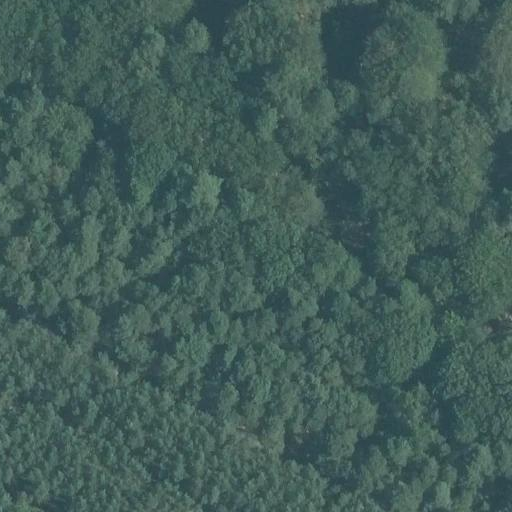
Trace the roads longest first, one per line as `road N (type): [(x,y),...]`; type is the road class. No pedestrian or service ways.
road 1 (tertiary): [(511,346),(0,85)]
road 2 (track): [(380,511),(0,311)]
